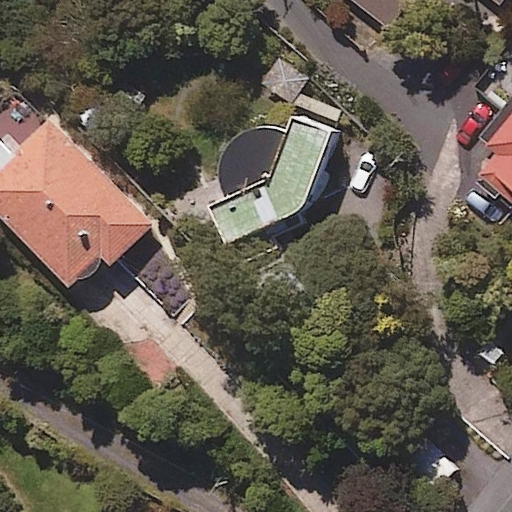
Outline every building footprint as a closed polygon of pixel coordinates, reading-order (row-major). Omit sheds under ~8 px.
[(511,0),(352,0),(397,32),(419,0),(501,0),(508,5),(511,0)] [(157,228),(30,98),(0,126),(0,211),(78,291),(99,270),(106,277),(157,228)] [(299,138),(292,134),(284,131),(276,130),(268,130),(260,132),(253,135),(246,139),(240,145),(235,151),(231,158),(228,166),(227,174),(228,182),(229,190),(232,197),(236,203),(220,210),(226,225),(234,248),(306,216),(339,132),(306,121),(299,138)] [(511,125),(479,169),(511,193),(511,125)] [(460,474),(428,441),(407,461),(439,495),(460,474)]
